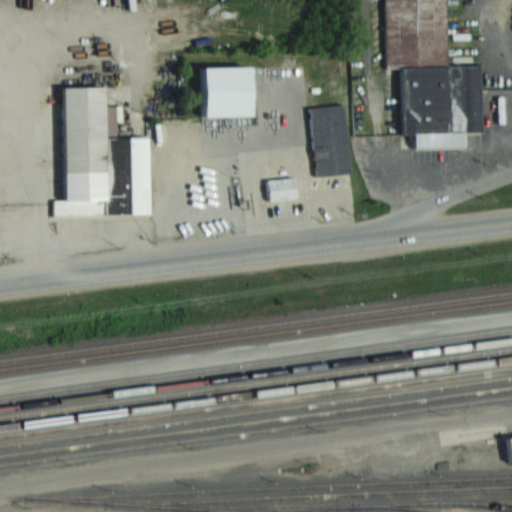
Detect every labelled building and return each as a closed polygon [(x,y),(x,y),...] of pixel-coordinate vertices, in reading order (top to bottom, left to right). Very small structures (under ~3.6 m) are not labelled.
[(383,0),(385,68),(400,67),(401,135),(412,134),(413,147),(462,146),(462,131),(481,131),(480,63),(449,63),(447,0),(383,0)] [(200,117),(248,117),(248,67),(200,67),(200,117)] [(61,201),(53,201),(53,216),(149,215),(148,137),(113,138),(112,108),(102,108),(102,88),(60,88),(61,201)] [(316,176),(350,173),(345,104),(310,107),(316,176)] [(266,180),(268,201),(297,198),(294,177),(266,180)]
